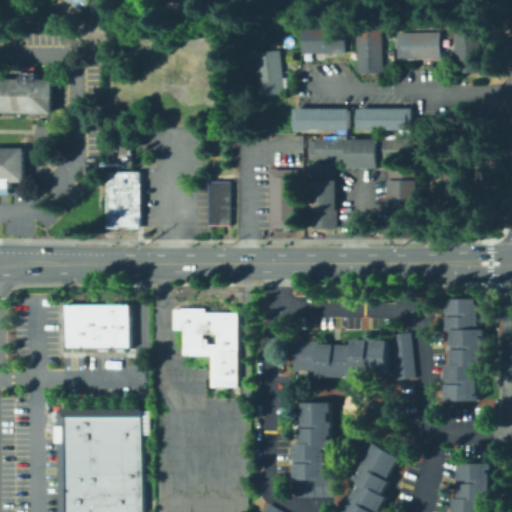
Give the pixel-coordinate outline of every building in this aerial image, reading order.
[(301,51),(302,26),(345,26),(345,52),(301,51)] [(356,71),(356,28),(382,28),(382,71),(356,71)] [(454,28),(480,28),(481,71),(454,71),(454,28)] [(396,30),(439,31),(439,56),(396,56),(396,30)] [(284,91),(257,94),(253,52),(279,49),(284,91)] [(0,110),(0,77),(52,78),(51,112),(0,110)] [(293,128),(294,106),(349,106),(349,128),(293,128)] [(358,107),(414,107),(414,129),(357,128),(358,107)] [(346,159),(316,159),(316,157),(307,157),(308,139),(316,139),(316,137),(346,138),(346,137),(378,137),(425,138),(425,160),(424,227),(389,226),(390,161),(378,160),(378,167),(346,167),(346,159)] [(0,181),(0,146),(23,147),(23,182),(0,181)] [(337,162),(336,226),(308,226),(308,161),(337,162)] [(459,167),(458,175),(469,176),(469,185),(467,185),(465,212),(444,211),(446,179),(442,179),(443,172),(446,172),(446,167),(459,167)] [(300,170),(300,227),(272,227),(272,170),(300,170)] [(142,216),(142,227),(131,227),(131,229),(121,229),(121,227),(108,227),(108,172),(142,171),(142,183),(144,216),(142,216)] [(228,222),(207,222),(207,180),(228,180),(228,222)] [(479,299),(479,304),(481,304),(481,329),(488,329),(488,334),(484,335),(484,337),(487,337),(487,357),(485,357),(485,360),(488,360),(488,366),(483,366),(483,369),(479,369),(479,372),(481,372),(481,393),(479,393),(479,395),(482,395),(482,401),(448,401),(448,364),(454,364),(454,331),(449,331),(448,299),(479,299)] [(114,331),(68,330),(69,304),(114,305),(114,331)] [(114,305),(133,305),(133,348),(113,348),(114,331),(114,305)] [(208,309),(208,313),(240,313),(239,387),(218,387),(218,378),(217,378),(216,387),(211,387),(212,356),(185,356),(186,329),(177,329),(177,309),(184,309),(184,308),(208,309)] [(114,331),(113,348),(68,347),(68,330),(114,331)] [(418,378),(399,380),(395,334),(413,333),(418,378)] [(322,344),(356,344),(355,339),(392,340),(391,374),(385,374),(385,370),(383,370),(383,372),(363,372),(362,370),(360,370),(360,373),(356,373),(355,379),(350,379),(351,375),(348,375),(348,377),(327,376),(327,375),(325,375),(325,378),(319,378),(320,371),(302,370),(296,371),(297,340),(322,341),(322,344)] [(332,412),(332,422),(336,422),(335,427),(335,435),(333,435),(332,439),(336,439),(336,445),(330,445),(331,448),(327,448),(327,451),(329,451),(329,472),(327,472),(327,475),(330,475),(330,477),(336,477),(336,496),(297,496),(297,443),(302,443),(302,429),(305,428),(305,402),(335,402),(335,412),(332,412)] [(146,452),(60,451),(61,408),(146,409),(146,452)] [(404,458),(391,480),(393,482),(386,495),(390,497),(382,511),(343,511),(346,507),(349,509),(351,506),(349,505),(359,488),(360,489),(362,486),(359,485),(361,481),(356,478),(358,475),(361,476),(364,472),(362,471),(366,464),(364,464),(367,459),(370,461),(375,452),(373,451),(378,443),(404,458)] [(60,468),(60,451),(146,452),(146,469),(60,468)] [(493,463),(494,469),(490,469),(490,473),(492,473),(492,490),(490,490),(490,494),(494,494),(494,500),(488,500),(488,504),(484,504),(484,508),(487,508),(487,511),(454,511),(454,498),(460,498),(459,464),(493,463)] [(60,468),(60,482),(145,483),(146,469),(60,468)] [(145,483),(145,499),(59,498),(60,482),(145,483)] [(145,499),(145,511),(59,511),(59,498),(145,499)] [(283,511),(267,503),(261,511),(283,511)]
